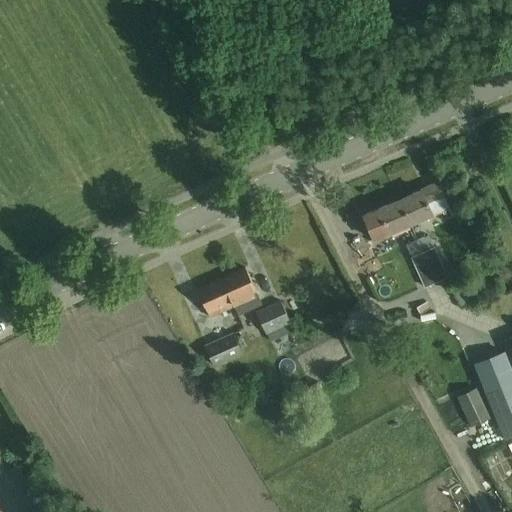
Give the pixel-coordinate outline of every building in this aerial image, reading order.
[(400,198),(410,222),(447,207),(436,182),(400,198)] [(410,222),(400,198),(363,214),(374,238),(410,222)] [(429,235),(418,240),(422,250),(434,245),(429,235)] [(484,260),(507,252),(501,236),(478,245),(484,260)] [(422,250),(418,240),(406,245),(410,255),(422,250)] [(435,246),(423,252),(436,282),(448,277),(435,246)] [(436,282),(423,252),(412,257),(425,287),(436,282)] [(262,302),(258,293),(246,267),(223,277),(235,304),(234,304),(238,313),(262,302)] [(235,304),(223,277),(198,289),(210,315),(234,304),(235,304)] [(281,301),(257,312),(271,343),(285,336),(285,335),(295,330),(281,301)] [(214,366),(243,353),(234,332),(205,345),(214,366)] [(488,359),(474,365),(488,402),(503,439),(511,434),(511,376),(502,353),(488,359)] [(490,417),(476,387),(457,396),(472,426),(490,417)] [(35,477),(25,461),(11,470),(21,486),(35,477)]
